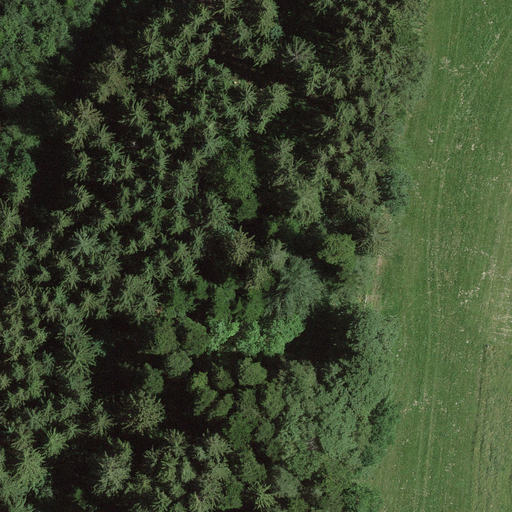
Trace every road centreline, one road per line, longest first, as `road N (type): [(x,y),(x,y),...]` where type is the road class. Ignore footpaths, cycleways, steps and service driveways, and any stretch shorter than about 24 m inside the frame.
road 1 (track): [(335,511),(419,0)]
road 2 (track): [(122,0),(97,22),(37,171),(0,293)]
